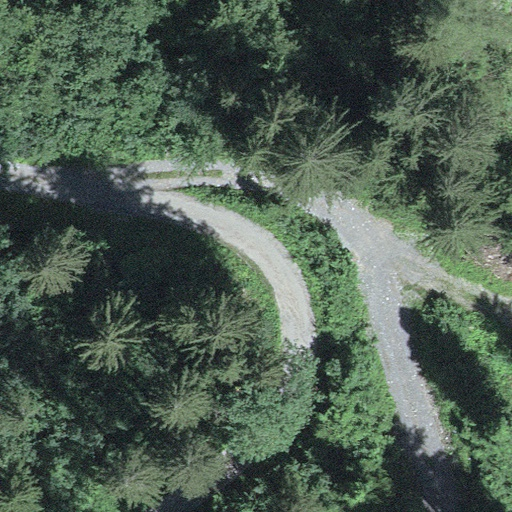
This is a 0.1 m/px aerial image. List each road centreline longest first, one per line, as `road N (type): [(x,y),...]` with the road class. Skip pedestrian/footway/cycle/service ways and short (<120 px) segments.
road 1 (track): [(46,176),(257,176),(327,197),(363,246),(375,311),(445,511)]
road 2 (track): [(0,163),(244,232),(273,256),(291,297),(298,359),(280,422),(181,511)]
